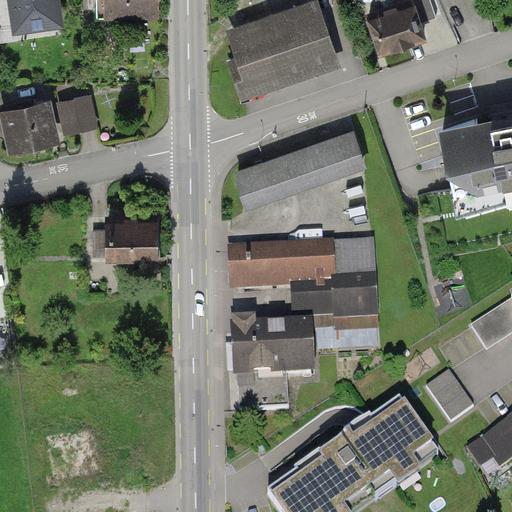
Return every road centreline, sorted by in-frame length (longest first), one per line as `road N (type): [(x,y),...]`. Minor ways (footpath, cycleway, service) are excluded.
road 1 (secondary): [(191,147),(196,511)]
road 2 (residential): [(191,147),(511,42)]
road 3 (residential): [(0,186),(191,147)]
road 4 (secondary): [(189,0),(191,147)]
